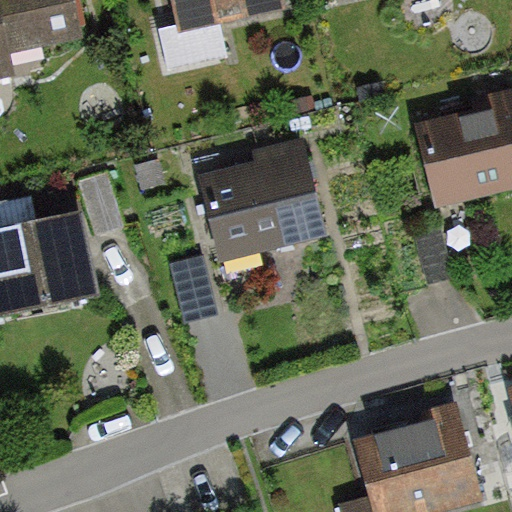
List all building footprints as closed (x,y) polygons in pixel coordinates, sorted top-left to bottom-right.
[(68,0),(0,0),(0,71),(12,69),(6,40),(74,25),(68,0)] [(277,0),(178,0),(184,26),(279,5),(277,0)] [(511,108),(433,128),(452,207),(511,192),(511,108)] [(317,154),(212,183),(233,259),(338,230),(317,154)] [(101,212),(0,232),(0,315),(117,291),(101,212)] [(228,308),(218,255),(181,262),(190,315),(228,308)] [(457,413),(350,443),(364,492),(343,498),(346,511),(429,511),(481,497),(457,413)]
